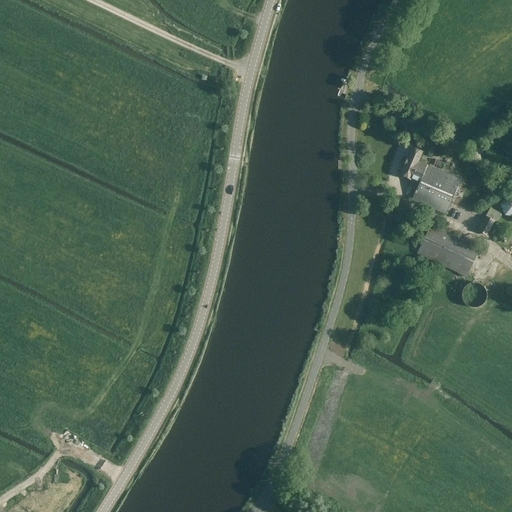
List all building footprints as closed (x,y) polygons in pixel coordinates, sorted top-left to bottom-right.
[(419,162),(423,152),(412,147),(400,175),(419,183),(412,200),(445,214),(461,179),(419,162)] [(437,160),(435,165),(442,168),(444,163),(437,160)] [(500,207),(511,215),(511,194),(509,193),(500,207)] [(485,216),(477,231),(486,236),(495,221),(485,216)] [(467,277),(480,248),(431,225),(417,253),(467,277)] [(486,297),(486,296),(486,292),(484,289),(483,288),(479,285),(477,284),(475,284),(472,284),(470,285),(466,287),(464,290),(463,291),(463,294),(462,296),(462,298),(463,301),(464,303),(465,304),(467,306),(469,307),(470,307),(471,308),(473,308),(476,308),(478,308),(481,307),(483,305),(484,303),(485,301),(486,299),(486,297)]
